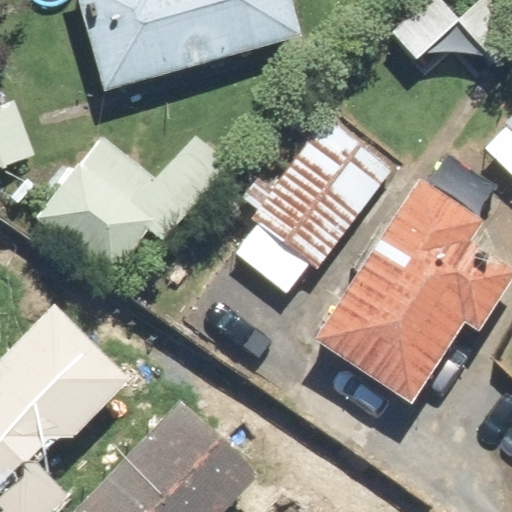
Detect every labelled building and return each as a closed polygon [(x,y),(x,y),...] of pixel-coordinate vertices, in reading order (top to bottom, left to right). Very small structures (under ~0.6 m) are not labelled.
[(60,0),(81,93),(290,47),(279,0),(60,0)] [(420,0),(419,0),(378,39),(403,66),(445,26),(420,0)] [(511,46),(511,43),(472,1),(445,26),(486,70),(511,46)] [(511,109),(476,145),(511,181),(511,109)] [(226,256),(280,296),(300,268),(307,273),(382,172),(308,118),(234,217),(247,227),(226,256)] [(469,232),(401,188),(299,346),(397,409),(448,329),(466,340),(505,278),(459,248),(469,232)] [(39,321),(0,358),(0,506),(113,396),(39,321)]
